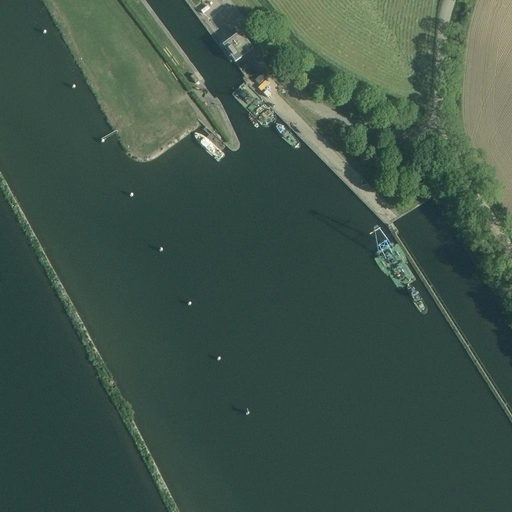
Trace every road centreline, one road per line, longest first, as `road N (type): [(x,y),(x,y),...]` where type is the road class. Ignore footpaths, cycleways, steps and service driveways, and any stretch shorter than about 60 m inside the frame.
road 1 (unclassified): [(436,135),(371,129),(325,110),(275,67),(223,0)]
road 2 (unclassified): [(436,135),(511,260)]
road 3 (unclassified): [(448,0),(436,135)]
